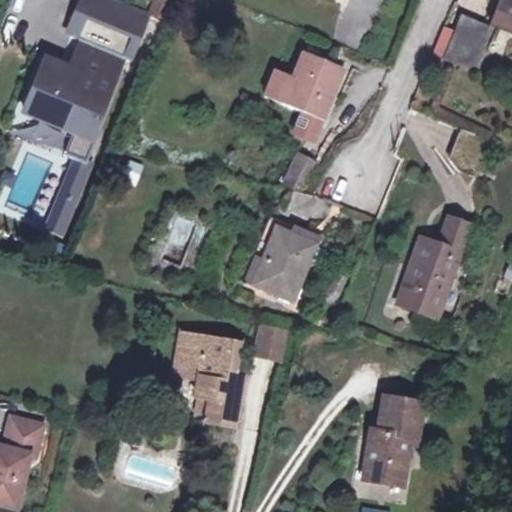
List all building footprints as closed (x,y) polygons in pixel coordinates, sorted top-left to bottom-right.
[(98,128),(123,65),(128,52),(134,55),(153,7),(134,0),(83,0),(72,31),(80,34),(91,38),(86,50),(91,52),(82,73),(66,67),(44,59),(26,105),(64,119),(75,123),(66,147),(93,157),(103,130),(98,128)] [(511,0),(504,0),(497,19),(511,26),(511,0)] [(492,29),(458,15),(439,60),(473,75),(492,29)] [(511,26),(497,19),(492,29),(511,37),(511,26)] [(91,38),(80,34),(66,67),(82,73),(91,52),(86,50),(91,38)] [(339,74),(300,55),(290,78),(278,103),(297,112),(287,133),(303,141),(308,137),(315,121),(317,121),(339,74)] [(278,103),(290,78),(269,68),(257,93),(278,103)] [(493,148),(460,133),(446,163),(453,178),(475,186),(493,148)] [(308,162),(290,153),(278,178),(297,187),(308,162)] [(77,198),(63,192),(59,200),(57,199),(52,210),(69,218),(77,198)] [(314,234),(267,215),(250,253),(260,257),(272,228),(309,244),(314,234)] [(470,232),(448,224),(438,250),(422,245),(397,310),(435,324),(470,232)] [(309,244),(272,228),(260,257),(257,264),(247,288),(286,304),(311,245),(309,244)] [(257,264),(246,259),(236,283),(247,288),(257,264)] [(287,333),(259,328),(252,354),(280,360),(287,333)] [(233,352),(182,342),(179,357),(174,379),(190,382),(187,399),(200,402),(196,422),(196,427),(226,433),(232,409),(222,406),(227,380),(233,352)] [(179,357),(171,356),(167,378),(174,379),(179,357)] [(238,382),(227,380),(222,406),(232,409),(238,382)] [(200,402),(187,399),(182,418),(196,422),(200,402)] [(422,408),(382,402),(377,438),(370,438),(363,485),(399,491),(407,450),(414,452),(422,408)] [(61,435),(31,427),(22,457),(9,452),(0,482),(0,508),(13,511),(32,511),(47,465),(53,466),(61,435)]
